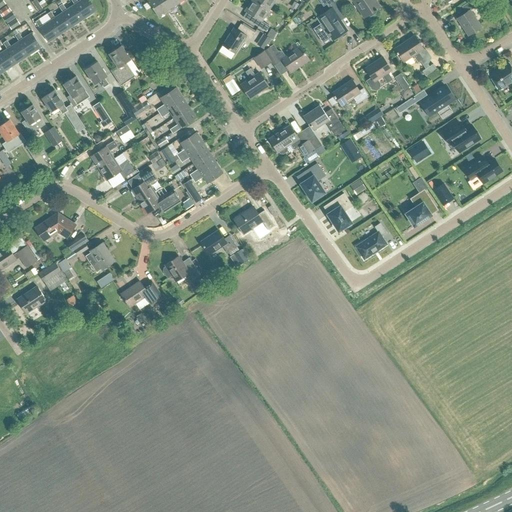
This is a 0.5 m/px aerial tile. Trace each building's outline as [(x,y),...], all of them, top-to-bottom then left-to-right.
[(38,3),(36,0),(33,0),(31,2),(38,11),(42,8),(40,5),(38,3)] [(43,0),(42,0),(38,3),(40,5),(42,8),(47,5),(43,0)] [(74,4),(84,19),(96,11),(88,0),(80,0),(78,2),(76,0),(71,0),(74,4)] [(168,10),(161,0),(147,0),(158,17),(168,10)] [(175,0),(161,0),(168,10),(178,4),(175,0)] [(245,11),(246,12),(243,17),(266,32),(269,26),(260,20),(268,8),(254,0),(253,0),(247,11),(245,10),(245,11)] [(254,0),(268,8),(273,0),(279,0),(284,3),(286,0),(254,0)] [(344,13),(334,0),(318,0),(323,7),(326,4),(329,9),(317,17),(321,23),(313,28),(322,43),(331,38),(332,40),(347,30),(338,17),(344,13)] [(335,0),(341,8),(353,1),(364,18),(374,11),(375,12),(377,10),(376,9),(380,7),(374,0),(335,0)] [(480,0),(471,0),(462,6),(466,13),(457,19),(468,35),(481,27),(470,10),(477,5),(481,12),(486,8),(480,0)] [(74,4),(66,10),(62,4),(61,4),(59,6),(63,12),(72,26),(84,19),(74,4)] [(63,12),(55,17),(51,11),(47,14),(51,20),(61,34),(72,26),(63,12)] [(7,23),(15,18),(11,13),(4,18),(7,23)] [(12,29),(19,24),(16,19),(8,25),(12,29)] [(51,20),(43,25),(39,19),(35,22),(39,28),(49,42),(61,34),(51,20)] [(242,23),(241,24),(237,30),(234,28),(222,45),(235,53),(246,36),(250,39),(254,33),(252,31),(253,29),(242,23)] [(278,33),(271,29),(266,36),(273,40),(278,33)] [(19,41),(28,55),(40,47),(31,33),(22,39),(19,33),(15,35),(19,41)] [(271,39),(263,34),(256,44),(264,49),(271,39)] [(418,52),(423,49),(414,35),(395,48),(404,62),(413,56),(418,63),(423,59),(418,52)] [(19,41),(11,46),(7,40),(3,43),(7,49),(17,63),(28,55),(19,41)] [(121,86),(132,78),(123,64),(130,59),(121,46),(109,54),(116,66),(110,70),(121,86)] [(274,65),(279,61),(270,47),(264,50),(274,65)] [(290,72),(309,59),(301,47),(281,60),(290,72)] [(7,49),(0,53),(0,63),(5,71),(17,63),(7,49)] [(261,68),(271,62),(264,51),(254,58),(261,68)] [(365,68),(371,77),(365,81),(371,90),(376,91),(379,88),(380,84),(377,80),(382,76),(387,83),(392,79),(388,73),(391,70),(382,57),(365,68)] [(104,87),(109,84),(104,77),(107,76),(97,61),(85,70),(94,84),(99,81),(104,87)] [(511,68),(508,62),(489,75),(499,90),(511,81),(511,68)] [(438,74),(435,70),(436,69),(433,64),(422,71),(425,76),(426,76),(429,80),(438,74)] [(250,99),(268,86),(259,72),(255,75),(250,68),(245,72),(250,78),(240,85),(250,99)] [(404,90),(409,87),(401,73),(395,77),(404,90)] [(84,100),(89,96),(84,90),(85,89),(76,76),(63,84),(71,95),(67,97),(73,105),(75,106),(80,103),(80,101),(79,100),(82,98),(84,100)] [(361,93),(352,80),(351,79),(332,92),(334,96),(338,101),(341,106),(353,98),(356,102),(363,97),(360,93),(361,93)] [(445,86),(421,103),(429,115),(436,110),(437,111),(447,104),(446,102),(453,98),(445,86)] [(159,113),(183,97),(176,87),(160,98),(164,104),(157,109),(159,113)] [(62,114),(64,112),(78,132),(85,127),(70,105),(65,107),(63,104),(63,103),(55,90),(42,98),(51,112),(58,107),(62,114)] [(374,94),(380,107),(388,103),(381,90),(374,94)] [(134,108),(126,96),(123,91),(116,97),(127,113),(131,110),(134,108)] [(407,108),(417,101),(414,96),(404,103),(407,108)] [(103,101),(112,115),(118,111),(109,97),(103,101)] [(189,107),(183,97),(159,113),(162,117),(169,112),(173,118),(189,107)] [(145,101),(134,108),(131,110),(135,116),(149,107),(145,101)] [(112,121),(109,116),(99,102),(93,106),(102,121),(99,123),(102,127),(112,121)] [(35,126),(38,124),(40,127),(45,124),(40,117),(41,117),(32,104),(21,112),(27,120),(23,122),(29,132),(32,132),(36,130),(36,127),(35,126)] [(335,136),(345,130),(331,109),(325,113),(319,104),(302,115),(313,131),(325,123),(335,136)] [(189,107),(173,118),(177,124),(170,129),(173,133),(180,128),(196,118),(189,107)] [(389,121),(396,118),(392,112),(386,115),(389,121)] [(118,113),(112,115),(115,121),(120,119),(118,113)] [(18,142),(24,138),(20,132),(18,133),(9,120),(0,125),(0,130),(7,141),(15,136),(18,142)] [(153,132),(146,122),(140,125),(147,135),(153,132)] [(455,124),(442,133),(450,144),(453,142),(459,152),(480,138),(470,124),(460,131),(455,124)] [(120,137),(130,131),(127,125),(117,132),(120,137)] [(286,147),(291,144),(294,141),(298,147),(304,156),(314,150),(308,140),(302,144),(290,125),(269,139),(278,152),(280,154),(283,154),(286,151),(287,149),(286,147)] [(55,145),(62,140),(53,127),(47,131),(55,145)] [(184,149),(176,154),(179,158),(203,142),(196,132),(180,143),(184,149)] [(362,133),(357,136),(363,145),(368,141),(362,133)] [(160,147),(168,142),(165,137),(156,143),(160,147)] [(351,163),(361,156),(350,138),(340,145),(351,163)] [(99,168),(114,158),(109,151),(118,146),(114,140),(105,146),(106,147),(91,156),(99,168)] [(423,140),(407,150),(415,163),(431,153),(423,140)] [(49,167),(41,154),(32,141),(25,145),(34,159),(42,172),(49,167)] [(203,142),(179,158),(182,162),(190,157),(193,163),(209,152),(203,142)] [(179,158),(176,154),(170,144),(161,150),(170,164),(179,158)] [(41,145),(37,148),(41,154),(45,160),(49,157),(41,145)] [(161,158),(156,151),(148,157),(152,164),(161,158)] [(0,155),(5,163),(9,160),(3,152),(0,154),(0,155)] [(209,152),(193,163),(198,169),(190,174),(192,178),(216,162),(209,152)] [(468,161),(473,158),(470,153),(465,156),(468,161)] [(114,158),(99,168),(106,180),(119,172),(123,178),(134,171),(127,160),(119,165),(114,158)] [(463,168),(470,180),(478,175),(483,182),(501,170),(493,158),(480,166),(476,160),(463,168)] [(422,160),(418,163),(424,172),(429,169),(422,160)] [(223,173),(216,162),(192,178),(195,182),(203,177),(207,183),(223,173)] [(174,175),(181,171),(177,164),(170,168),(174,175)] [(312,200),(323,192),(316,181),(324,175),(316,164),(305,171),(310,178),(301,184),(312,200)] [(139,202),(155,192),(150,185),(158,179),(151,168),(140,175),(145,181),(131,190),(139,202)] [(182,170),(181,171),(174,175),(178,183),(182,180),(185,174),(182,170)] [(432,170),(423,176),(430,186),(439,179),(432,170)] [(350,185),(356,194),(365,188),(359,179),(350,185)] [(367,189),(374,182),(371,179),(364,185),(367,189)] [(476,182),(467,181),(466,189),(475,191),(476,182)] [(189,193),(193,190),(188,182),(184,185),(189,193)] [(446,183),(437,189),(446,203),(456,197),(446,183)] [(196,203),(202,199),(195,189),(193,190),(189,193),(196,203)] [(155,192),(139,202),(147,214),(160,205),(164,212),(181,201),(174,190),(159,199),(155,192)] [(416,207),(406,214),(414,226),(431,215),(425,207),(432,202),(424,190),(410,199),(416,207)] [(331,202),(336,209),(327,214),(338,231),(351,223),(343,211),(352,206),(344,193),(331,202)] [(268,230),(274,225),(264,210),(258,214),(253,206),(234,219),(243,234),(262,221),(268,230)] [(67,237),(75,225),(58,213),(35,228),(43,241),(60,230),(65,233),(64,235),(67,237)] [(364,259),(387,244),(382,236),(387,232),(380,222),(375,226),(379,231),(356,246),(364,259)] [(227,253),(237,247),(229,235),(224,239),(218,230),(200,242),(209,255),(222,246),(227,253)] [(72,251),(78,247),(88,240),(83,234),(67,244),(72,251)] [(77,255),(88,248),(85,243),(74,250),(77,255)] [(90,251),(90,252),(84,256),(95,272),(101,268),(102,269),(115,261),(102,243),(90,251)] [(27,267),(37,261),(27,246),(17,252),(13,255),(8,246),(0,251),(0,270),(16,260),(16,259),(20,257),(27,267)] [(77,255),(74,250),(65,256),(68,261),(77,255)] [(165,265),(166,266),(163,267),(162,271),(167,279),(172,276),(176,281),(189,273),(193,279),(200,274),(189,257),(189,258),(191,261),(185,266),(179,256),(165,265)] [(44,282),(61,271),(55,263),(39,274),(44,282)] [(80,280),(71,267),(63,272),(76,292),(80,289),(76,282),(80,280)] [(151,307),(163,298),(151,280),(143,285),(140,281),(121,294),(129,307),(144,297),(151,307)] [(42,306),(48,302),(37,286),(17,299),(28,315),(27,313),(40,304),(42,306)] [(174,309),(180,305),(176,300),(170,304),(174,309)] [(167,307),(161,311),(165,318),(171,314),(167,307)]
